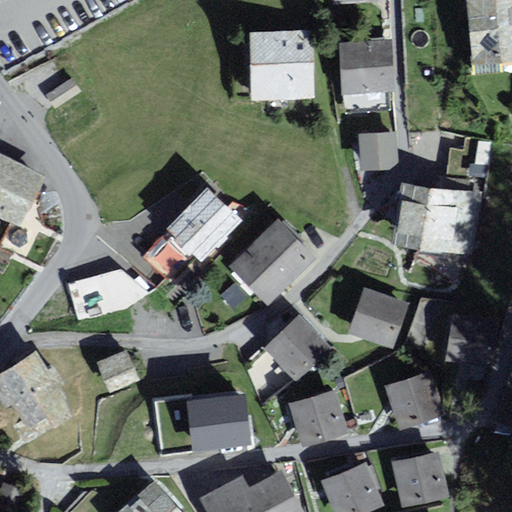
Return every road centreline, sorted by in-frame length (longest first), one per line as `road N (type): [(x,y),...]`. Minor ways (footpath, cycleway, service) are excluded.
road 1 (residential): [(0,346),(89,337),(196,349),(260,320),(319,268),(404,168),(398,0)]
road 2 (residential): [(0,457),(26,471),(68,474),(222,465),(461,435),(492,409),(511,336)]
road 3 (residential): [(0,91),(78,200),(73,252),(0,345)]
